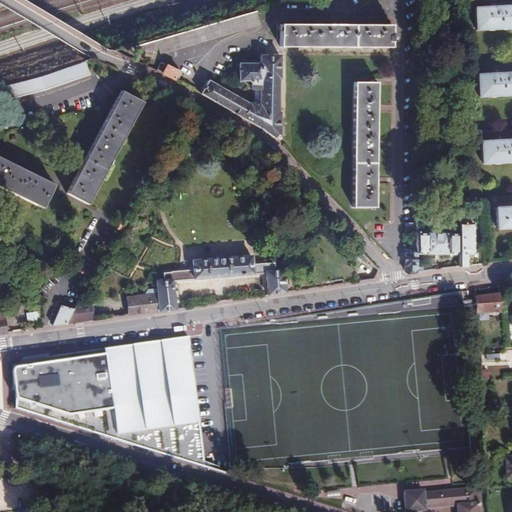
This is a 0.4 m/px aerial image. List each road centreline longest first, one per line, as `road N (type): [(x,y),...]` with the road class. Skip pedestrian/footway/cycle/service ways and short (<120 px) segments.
road 1 (residential): [(390,287),(387,274),(261,135),(9,0)]
road 2 (tertiary): [(390,287),(0,344)]
road 3 (tertiary): [(0,419),(306,511)]
road 4 (track): [(12,455),(47,464),(67,487),(155,511)]
road 5 (tertiary): [(511,270),(390,287)]
